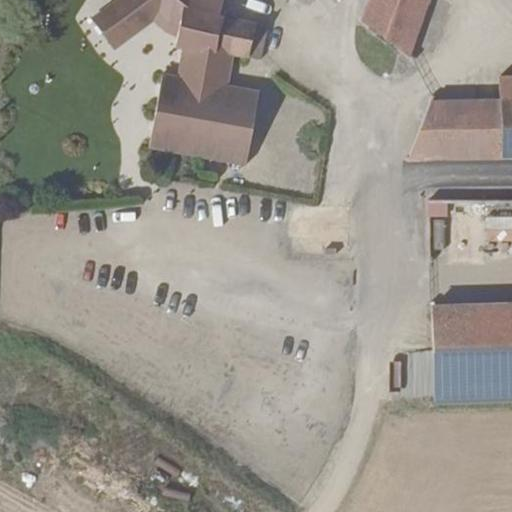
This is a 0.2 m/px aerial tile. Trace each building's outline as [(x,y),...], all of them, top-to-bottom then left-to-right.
[(173,0),(172,0),(120,0),(92,19),(114,49),(150,22),(177,37),(179,27),(165,19),(170,12),(173,0)] [(246,165),(259,92),(227,86),(233,54),(260,60),(268,26),(223,17),(224,0),(172,0),(173,0),(170,12),(165,19),(179,27),(177,37),(175,48),(183,49),(178,77),(162,75),(148,148),(246,165)] [(375,0),(369,19),(436,50),(457,5),(448,0),(375,0)] [(511,162),(511,80),(510,90),(494,162),(511,162)] [(494,162),(510,90),(422,98),(408,163),(431,163),(494,162)] [(426,215),(451,216),(451,200),(427,199),(426,215)] [(340,206),(289,207),(291,253),(321,252),(320,238),(341,237),(340,206)] [(511,229),(511,214),(489,218),(491,232),(511,229)] [(511,305),(448,307),(445,406),(511,406),(511,305)]
